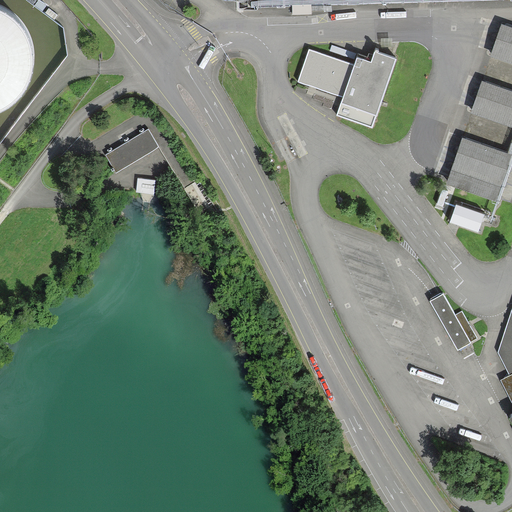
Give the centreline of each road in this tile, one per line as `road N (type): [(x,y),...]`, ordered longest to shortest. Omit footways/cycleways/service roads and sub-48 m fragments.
road 1 (unclassified): [(99,0),(157,68),(236,191),(405,511)]
road 2 (unclassified): [(431,511),(355,388),(211,110),(127,0)]
